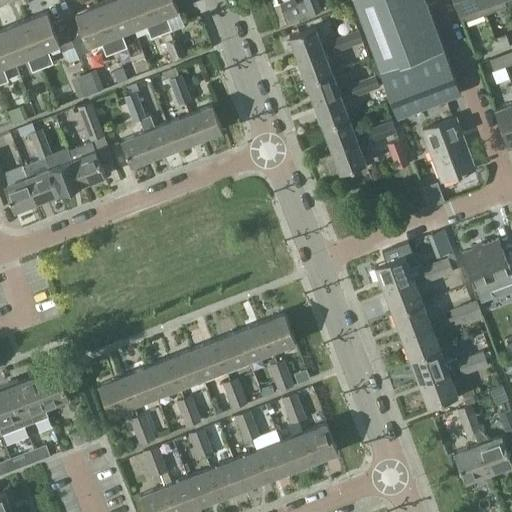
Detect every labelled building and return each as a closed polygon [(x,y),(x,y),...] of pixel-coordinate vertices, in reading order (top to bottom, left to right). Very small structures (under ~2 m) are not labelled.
[(122,32),(135,27),(124,0),(109,0),(100,4),(118,51),(128,47),(122,32)] [(151,38),(162,33),(149,0),(124,0),(135,27),(146,23),(151,38)] [(149,0),(162,33),(173,29),(167,14),(179,10),(174,0),(149,0)] [(297,0),(286,0),(279,3),(287,23),(309,15),(304,0),(298,2),(297,0)] [(303,0),(304,0),(309,15),(322,10),(318,0),(303,0)] [(354,0),(381,69),(444,45),(427,0),(354,0)] [(456,0),(464,21),(486,12),(481,0),(456,0)] [(481,0),(486,12),(508,4),(506,0),(481,0)] [(107,55),(118,51),(100,4),(65,17),(74,43),(78,54),(91,49),(90,45),(101,41),(107,55)] [(74,43),(65,17),(53,22),(49,11),(27,19),(45,67),(54,64),(48,49),(60,44),(62,48),(74,43)] [(33,72),(45,67),(27,19),(3,28),(15,61),(27,57),(33,72)] [(299,58),(324,48),(315,25),(290,34),(299,58)] [(3,66),(15,61),(3,28),(0,29),(0,84),(9,81),(3,66)] [(350,46),(363,41),(358,29),(345,34),(350,46)] [(495,37),(499,48),(510,44),(506,33),(495,37)] [(338,51),(350,46),(345,34),(333,39),(338,51)] [(178,37),(166,41),(173,59),(185,54),(178,37)] [(484,41),(488,53),(499,48),(495,37),(484,41)] [(160,60),(170,56),(166,43),(155,47),(160,60)] [(398,115),(461,91),(445,46),(381,70),(398,115)] [(308,81),(333,71),(324,48),(299,58),(308,81)] [(511,50),(501,54),(505,65),(511,62),(511,50)] [(490,58),(494,69),(505,65),(501,54),(490,58)] [(96,68),(84,73),(91,92),(103,88),(103,87),(96,68)] [(342,94),(338,84),(333,71),(308,81),(316,104),(342,94)] [(174,91),(186,86),(181,73),(169,78),(174,91)] [(363,79),(367,91),(380,86),(375,74),(363,79)] [(350,84),(352,90),(354,97),(367,91),(363,79),(350,84)] [(186,86),(174,91),(179,104),(192,99),(186,86)] [(124,95),(129,107),(142,102),(137,90),(124,95)] [(325,126),(350,117),(342,94),(316,104),(325,126)] [(91,139),(105,133),(92,100),(78,105),(91,139)] [(509,142),(511,140),(511,100),(496,107),(509,142)] [(141,119),(145,130),(155,126),(151,114),(147,116),(142,102),(129,107),(134,121),(141,119)] [(193,111),(203,136),(223,129),(213,103),(193,111)] [(12,122),(28,115),(24,106),(8,112),(12,122)] [(179,146),(203,136),(193,111),(169,120),(179,146)] [(442,179),(475,166),(456,115),(423,128),(442,179)] [(325,126),(333,148),(358,139),(350,117),(325,126)] [(155,155),(179,146),(169,120),(155,126),(145,130),(155,155)] [(380,124),(384,135),(397,131),(393,120),(380,124)] [(33,122),(23,126),(26,134),(30,132),(35,146),(36,146),(41,144),(36,130),(33,122)] [(371,141),(384,135),(380,124),(366,129),(368,135),(369,135),(371,141)] [(132,164),(155,155),(145,130),(122,139),(132,164)] [(373,145),(371,141),(369,135),(368,135),(333,148),(342,170),(367,161),(362,148),(373,145)] [(389,143),(387,144),(396,167),(396,168),(409,163),(409,162),(400,138),(400,139),(389,143)] [(92,140),(69,149),(73,158),(72,158),(82,184),(106,175),(96,149),(92,140)] [(36,146),(35,146),(40,158),(46,156),(41,144),(36,146)] [(37,201),(60,192),(50,167),(46,156),(40,158),(24,165),(28,176),(27,176),(37,201)] [(60,192),(82,184),(72,158),(52,166),(50,167),(60,192)] [(37,201),(27,176),(5,184),(0,170),(0,202),(10,199),(14,210),(37,201)] [(430,201),(445,197),(440,178),(425,182),(430,201)] [(442,258),(454,254),(446,233),(434,237),(442,258)] [(464,252),(477,285),(476,285),(482,301),(494,296),(491,290),(511,281),(511,271),(499,238),(464,252)] [(385,260),(376,264),(386,290),(414,278),(425,274),(421,266),(411,270),(405,253),(413,250),(410,241),(382,252),(385,260)] [(440,275),(453,270),(448,257),(435,262),(440,275)] [(428,280),(440,275),(435,262),(423,267),(428,280)] [(394,311),(422,300),(414,278),(386,290),(394,311)] [(402,334),(431,323),(422,300),(394,311),(402,334)] [(469,317),(477,314),(482,313),(477,300),(464,304),(469,317)] [(456,322),(469,317),(464,304),(451,309),(456,322)] [(261,320),(272,349),(296,340),(285,311),(261,320)] [(249,358),(272,349),(261,320),(238,329),(249,358)] [(411,358),(440,347),(431,323),(402,334),(411,358)] [(226,366),(249,358),(238,329),(215,338),(226,366)] [(204,375),(226,366),(215,338),(192,347),(204,375)] [(182,383),(204,375),(192,347),(171,355),(182,383)] [(445,361),(440,347),(411,358),(420,382),(449,371),(460,367),(459,365),(458,361),(459,361),(457,357),(445,361)] [(474,362),(476,368),(488,363),(483,352),(470,357),(473,363),(474,362)] [(158,393),(182,383),(171,355),(147,364),(158,393)] [(459,361),(458,361),(459,365),(460,367),(462,373),(476,368),(474,362),(473,363),(470,357),(459,361)] [(275,377),(282,374),(288,371),(283,359),(270,364),(275,377)] [(134,402),(158,393),(147,364),(123,374),(134,402)] [(34,375),(46,407),(70,398),(58,366),(34,375)] [(280,389),(287,386),(293,384),(288,371),(282,374),(275,377),(280,389)] [(458,394),(449,371),(420,382),(429,405),(458,394)] [(109,412),(134,402),(123,374),(98,383),(109,412)] [(10,384),(25,423),(48,414),(45,407),(46,407),(34,375),(10,384)] [(228,395),(236,392),(243,389),(238,376),(223,382),(228,395)] [(0,388),(0,428),(2,432),(25,423),(10,384),(0,388)] [(228,395),(233,408),(248,402),(243,389),(236,392),(228,395)] [(287,409),(295,406),(301,404),(296,391),(282,396),(287,409)] [(182,413),(190,409),(196,407),(191,395),(177,399),(182,413)] [(469,418),(476,415),(471,403),(458,408),(463,422),(469,419),(469,418)] [(292,422),(300,419),(306,417),(301,404),(295,406),(287,409),(292,422)] [(187,426),(195,422),(202,420),(196,407),(190,409),(182,413),(187,426)] [(235,414),(240,427),(255,422),(250,409),(235,414)] [(506,432),(511,430),(511,409),(499,413),(506,432)] [(136,430),(144,427),(150,425),(145,412),(131,417),(136,430)] [(469,419),(463,422),(468,434),(474,432),(481,429),(476,415),(469,418),(469,419)] [(302,430),(314,459),(338,450),(327,421),(302,430)] [(245,440),(254,437),(260,435),(255,422),(240,427),(245,440)] [(141,443),(149,440),(155,438),(150,425),(144,427),(136,430),(141,443)] [(189,432),(194,445),(209,439),(204,426),(189,432)] [(481,429),(474,432),(478,442),(489,470),(511,461),(511,459),(502,433),(490,438),(488,437),(481,429)] [(292,468),(314,459),(302,430),(281,439),(292,468)] [(74,446),(87,441),(83,431),(70,436),(74,446)] [(209,439),(194,445),(199,458),(214,452),(209,439)] [(269,477),(292,468),(281,439),(258,448),(269,477)] [(98,450),(99,450),(105,448),(105,447),(103,441),(102,441),(96,443),(96,444),(98,450)] [(465,479),(489,470),(478,442),(455,451),(465,479)] [(35,448),(39,459),(51,455),(47,443),(35,448)] [(144,450),(149,463),(162,458),(157,445),(144,450)] [(27,464),(39,459),(35,448),(23,452),(27,464)] [(245,486),(269,477),(258,448),(234,457),(245,486)] [(223,495),(245,486),(234,457),(211,466),(223,495)] [(167,471),(162,458),(149,463),(154,475),(167,471)] [(200,503),(223,495),(211,466),(189,475),(200,503)] [(175,511),(177,511),(200,503),(189,475),(165,484),(175,511)] [(147,511),(175,511),(165,484),(140,493),(147,511)] [(0,511),(13,511),(5,490),(0,491),(0,511)]
